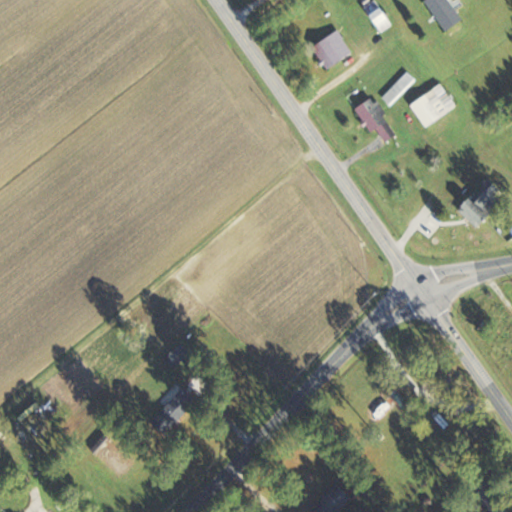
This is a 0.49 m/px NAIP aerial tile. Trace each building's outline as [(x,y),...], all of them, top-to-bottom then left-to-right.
[(423,0),(443,32),(460,22),(447,0),(423,0)] [(362,9),(379,33),(391,25),(374,1),(362,9)] [(311,45),(324,69),(351,54),(338,30),(311,45)] [(390,106),(416,80),(408,72),(382,97),(390,106)] [(409,105),(426,128),(456,105),(439,83),(409,105)] [(396,131),(367,99),(353,111),(371,130),(374,128),(385,141),(396,131)] [(499,191),(488,180),(467,200),(464,197),(456,205),(471,219),(499,191)] [(148,422),(161,435),(184,412),(171,399),(148,422)] [(27,452),(51,427),(35,411),(10,435),(27,452)] [(307,511),(308,511),(335,511),(349,498),(335,483),(307,511)] [(509,511),(498,492),(483,501),(489,511),(509,511)]
